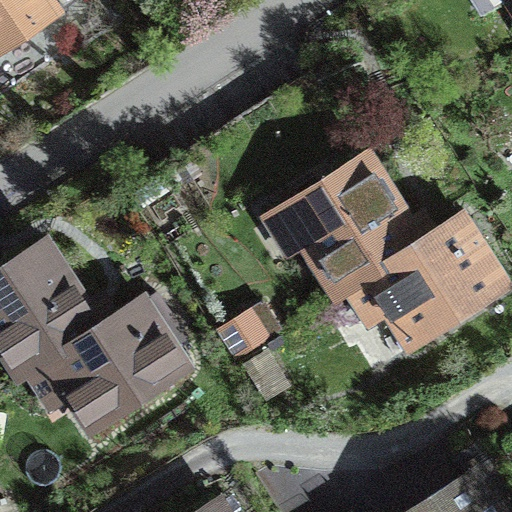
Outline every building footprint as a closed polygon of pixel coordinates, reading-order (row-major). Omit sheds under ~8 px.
[(0,0),(0,49),(73,0),(0,0)] [(510,0),(511,3),(511,0),(473,0),(481,12),(500,0),(510,0)] [(312,71),(157,171),(190,223),(345,123),(312,71)] [(341,293),(345,290),(366,276),(366,275),(418,242),(417,240),(362,156),(285,206),(341,293)] [(366,276),(345,290),(369,327),(390,313),(410,344),(506,283),(460,212),(417,240),(418,242),(366,275),(366,276)] [(98,325),(97,324),(44,239),(0,267),(0,343),(21,377),(47,360),(46,358),(98,325)] [(46,358),(47,360),(90,427),(185,367),(141,297),(97,324),(98,325),(46,358)] [(263,300),(219,328),(237,356),(281,327),(263,300)] [(502,511),(474,468),(404,511),(502,511)] [(226,511),(217,498),(194,511),(226,511)]
